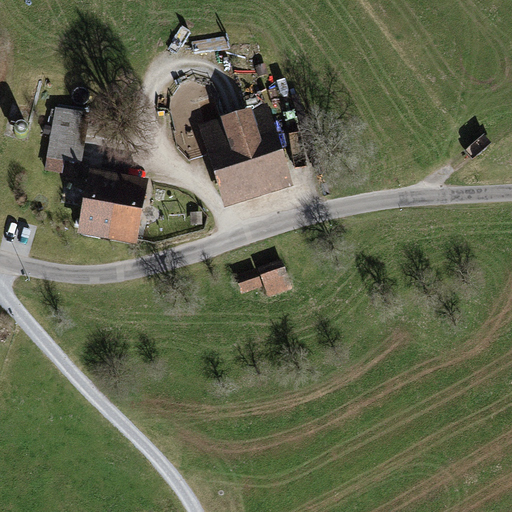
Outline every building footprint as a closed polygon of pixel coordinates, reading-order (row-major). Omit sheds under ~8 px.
[(209,87),(186,83),(184,97),(207,100),(209,87)] [(49,167),(86,170),(90,112),(53,110),(49,167)] [(268,112),(198,132),(223,216),(292,196),(268,112)] [(144,188),(87,178),(76,242),(134,251),(144,188)] [(290,292),(279,264),(231,282),(239,302),(262,293),(265,302),(290,292)]
